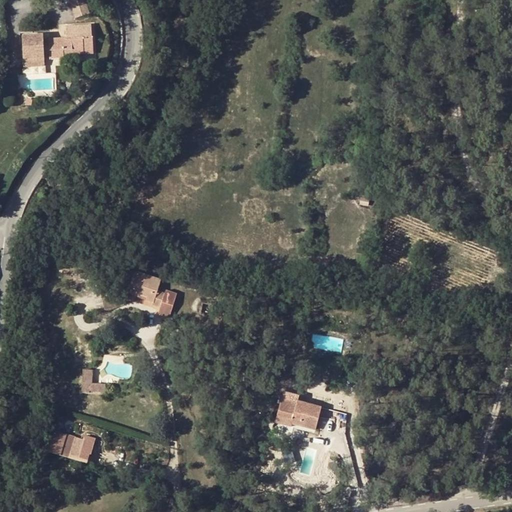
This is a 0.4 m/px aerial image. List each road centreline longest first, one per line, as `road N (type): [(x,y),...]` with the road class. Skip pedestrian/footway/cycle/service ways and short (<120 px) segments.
road 1 (tertiary): [(126,0),(130,57),(117,83),(33,171),(9,238)]
road 2 (unknown): [(169,511),(178,476),(160,365)]
